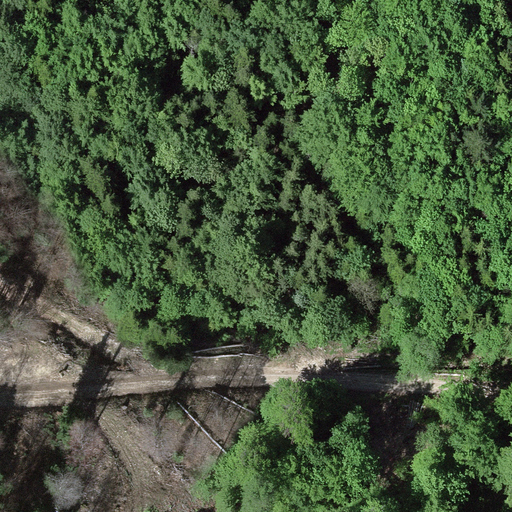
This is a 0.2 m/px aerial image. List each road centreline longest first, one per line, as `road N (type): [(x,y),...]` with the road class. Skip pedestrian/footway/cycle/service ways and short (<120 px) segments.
road 1 (track): [(511,393),(218,376),(0,391)]
road 2 (track): [(0,294),(166,382)]
